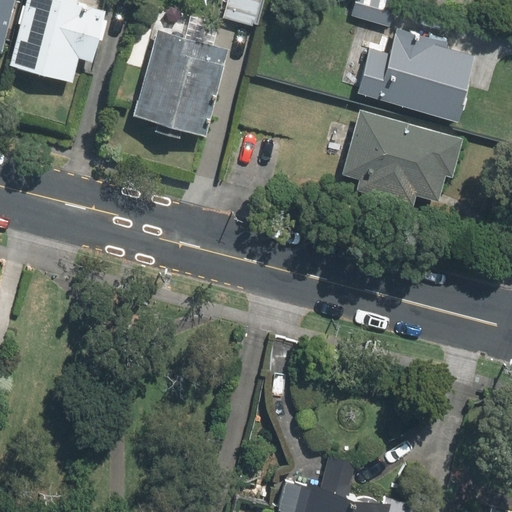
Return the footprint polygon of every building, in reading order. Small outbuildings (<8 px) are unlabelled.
[(15,0),(0,0),(0,46),(6,48),(15,0)] [(31,0),(21,52),(28,54),(81,65),(87,39),(100,41),(108,4),(87,0),(31,0)] [(265,0),(228,0),(228,8),(264,12),(265,0)] [(381,17),(366,83),(466,104),(480,41),(399,24),(404,0),(356,0),(354,11),(381,17)] [(229,38),(162,23),(143,108),(210,123),(229,38)] [(460,124),(361,101),(347,163),(368,168),(366,179),(443,197),(460,124)] [(276,139),(237,130),(227,174),(266,183),(276,139)] [(308,478),(284,477),(276,505),(281,507),(279,511),(415,511),(418,505),(349,488),(356,457),(328,450),(320,480),(308,478)]
